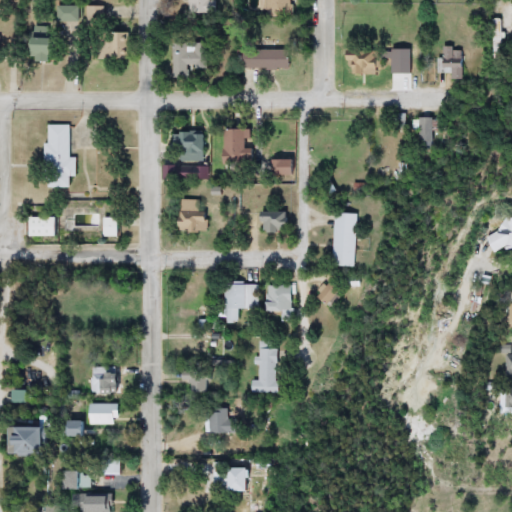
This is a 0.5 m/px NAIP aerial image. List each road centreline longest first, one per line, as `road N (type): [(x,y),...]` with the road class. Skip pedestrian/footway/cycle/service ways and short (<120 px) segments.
road 1 (residential): [(152,511),(147,0)]
road 2 (residential): [(1,98),(436,99)]
road 3 (residential): [(0,249),(148,260),(301,259)]
road 4 (residential): [(304,100),(306,354)]
